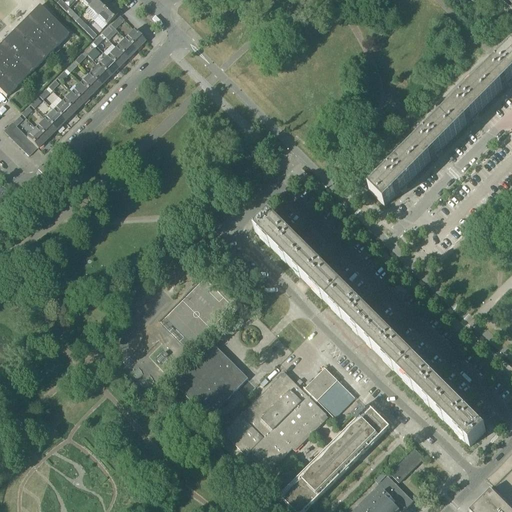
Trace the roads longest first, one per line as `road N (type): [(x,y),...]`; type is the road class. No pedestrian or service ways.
road 1 (residential): [(477,479),(240,239),(240,222),(277,187)]
road 2 (residential): [(511,420),(277,187)]
road 3 (residential): [(27,182),(179,36),(156,13)]
